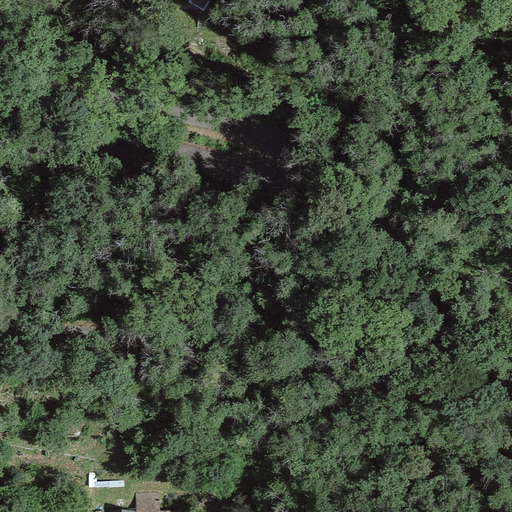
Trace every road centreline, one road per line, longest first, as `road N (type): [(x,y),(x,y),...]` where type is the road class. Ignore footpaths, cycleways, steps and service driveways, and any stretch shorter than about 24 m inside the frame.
road 1 (unclassified): [(0,164),(132,148),(266,181),(282,158),(257,130),(0,84)]
road 2 (unclassified): [(511,384),(130,351),(0,329)]
